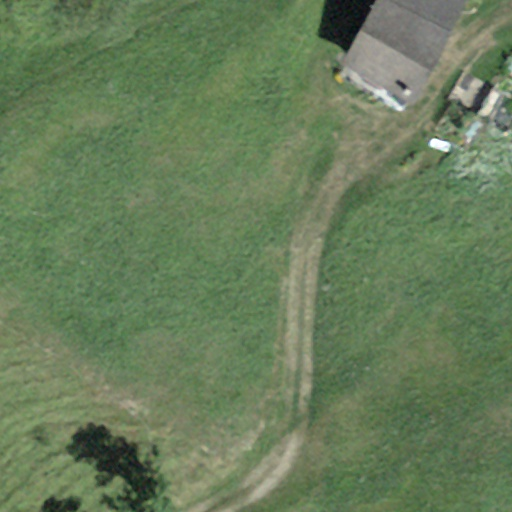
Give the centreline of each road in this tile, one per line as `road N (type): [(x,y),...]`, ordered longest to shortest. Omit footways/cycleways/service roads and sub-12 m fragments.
road 1 (track): [(511,13),(465,52),(310,227),(284,427),(261,485),(220,511)]
road 2 (track): [(0,96),(65,39),(164,0)]
